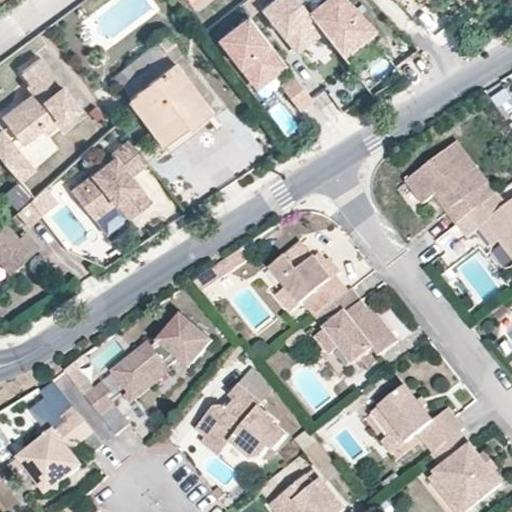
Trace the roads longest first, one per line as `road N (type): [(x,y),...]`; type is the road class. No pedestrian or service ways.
road 1 (residential): [(0,365),(328,166)]
road 2 (residential): [(328,166),(511,402)]
road 3 (residential): [(328,166),(511,54)]
